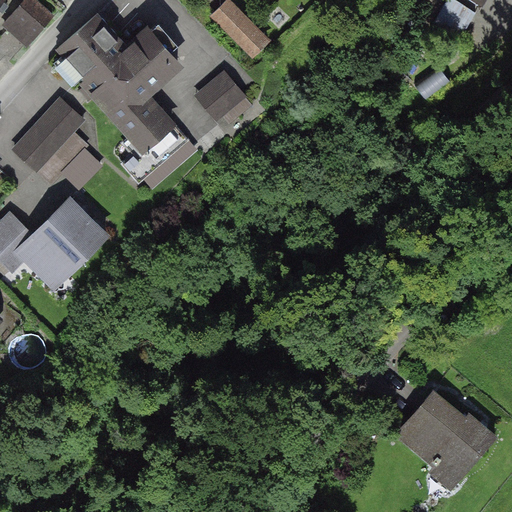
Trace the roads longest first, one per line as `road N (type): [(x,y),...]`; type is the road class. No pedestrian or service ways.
road 1 (residential): [(511,240),(280,511)]
road 2 (residential): [(96,0),(0,101)]
